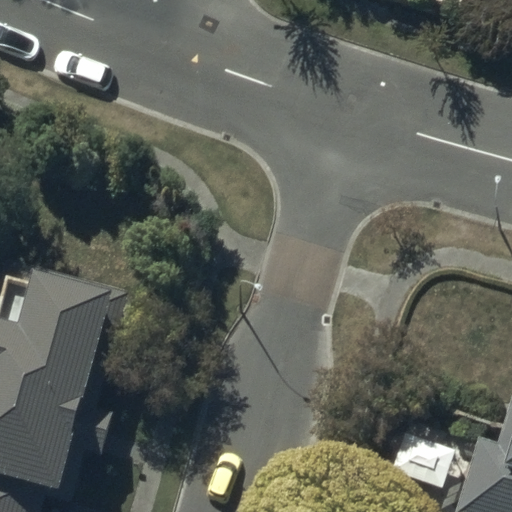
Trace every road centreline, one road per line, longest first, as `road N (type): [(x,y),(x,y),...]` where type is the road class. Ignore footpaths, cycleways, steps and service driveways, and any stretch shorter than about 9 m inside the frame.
road 1 (residential): [(351,114),(237,511)]
road 2 (residential): [(159,46),(351,114)]
road 3 (residential): [(351,114),(511,164)]
road 4 (residential): [(45,0),(159,46)]
